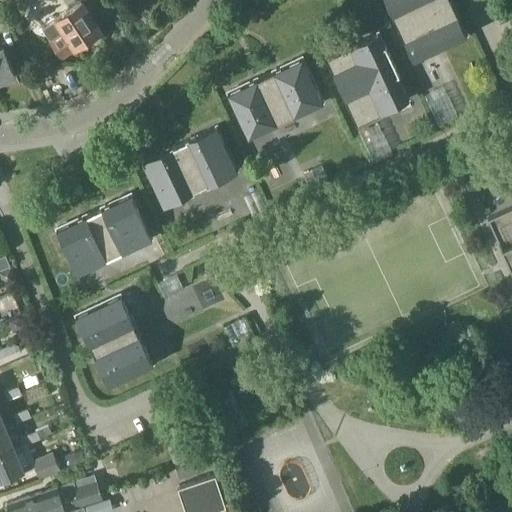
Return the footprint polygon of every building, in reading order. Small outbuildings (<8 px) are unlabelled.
[(0,0),(0,30),(15,23),(5,3),(9,1),(8,0),(0,0)] [(386,0),(413,57),(465,33),(449,0),(386,0)] [(82,1),(56,18),(57,19),(43,27),(51,39),(61,55),(75,46),(75,47),(101,30),(82,1)] [(398,73),(385,43),(383,44),(378,31),(326,55),(332,68),(346,97),(357,120),(407,97),(397,73),(398,73)] [(0,80),(14,74),(1,47),(0,47),(0,80)] [(277,121),(304,108),(321,100),(301,56),(228,91),(248,134),(277,121)] [(192,190),(208,182),(236,169),(216,125),(143,159),(163,203),(192,190)] [(122,251),(133,245),(150,237),(130,193),(57,228),(78,271),(106,258),(122,250),(122,251)] [(511,205),(487,217),(511,268),(511,205)] [(0,270),(11,266),(6,254),(0,256),(0,270)] [(11,266),(0,270),(0,271),(3,280),(9,282),(16,279),(11,266)] [(120,294),(76,315),(109,384),(152,363),(120,294)] [(20,316),(9,320),(12,328),(17,330),(24,327),(20,316)] [(0,348),(0,358),(21,350),(18,344),(13,343),(0,348)] [(227,383),(211,390),(232,434),(248,426),(227,383)] [(19,385),(4,391),(8,400),(22,394),(19,385)] [(32,417),(28,408),(13,414),(17,422),(32,417)] [(177,421),(191,462),(212,455),(201,420),(195,422),(192,416),(177,421)] [(41,437),(52,432),(49,425),(38,430),(24,435),(23,433),(11,438),(6,425),(0,427),(0,454),(16,448),(27,443),(27,445),(42,439),(41,437)] [(155,431),(144,436),(148,447),(160,442),(155,431)] [(87,457),(83,447),(66,455),(71,464),(87,457)] [(21,461),(16,448),(0,454),(0,482),(35,467),(41,480),(62,471),(53,452),(34,460),(32,456),(21,461)] [(202,459),(205,468),(214,465),(212,456),(202,459)] [(214,472),(176,485),(185,511),(203,511),(225,505),(214,472)] [(101,499),(101,500),(103,499),(95,474),(58,486),(9,502),(11,511),(16,511),(29,509),(30,511),(47,507),(48,509),(63,504),(65,508),(69,507),(73,503),(73,501),(89,496),(91,502),(101,499)] [(30,511),(29,509),(16,511),(77,511),(76,508),(83,506),(101,500),(101,499),(91,502),(89,496),(73,501),(73,503),(69,507),(65,508),(63,504),(48,509),(47,507),(30,511)] [(109,498),(86,506),(88,511),(107,511),(113,510),(109,498)]
